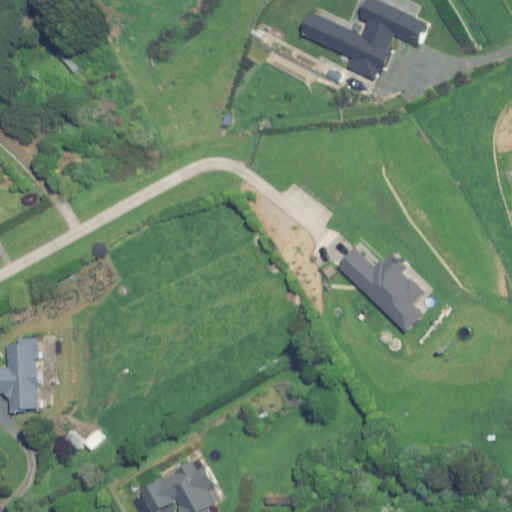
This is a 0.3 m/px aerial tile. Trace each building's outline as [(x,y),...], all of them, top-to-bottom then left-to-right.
[(312,15),(303,36),(353,57),(348,69),(374,79),(379,68),(381,69),(396,35),(416,43),(425,21),(375,0),(368,0),(361,17),(369,20),(362,36),(312,15)] [(356,249),(339,267),(405,331),(421,315),(411,305),(422,294),(399,273),(403,268),(390,255),(376,269),(356,249)] [(37,409),(34,338),(7,339),(9,370),(0,370),(0,393),(8,393),(9,410),(37,409)] [(107,440),(101,433),(88,442),(94,450),(107,440)] [(177,472),(140,491),(150,511),(154,511),(178,500),(182,507),(177,510),(178,511),(207,511),(206,508),(215,504),(208,489),(214,486),(204,466),(197,470),(193,463),(177,471),(177,472)]
